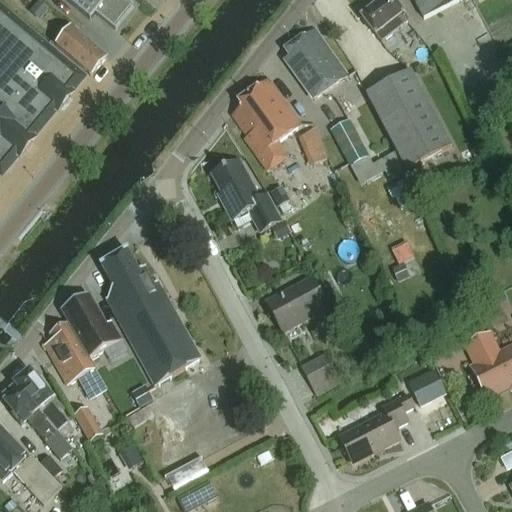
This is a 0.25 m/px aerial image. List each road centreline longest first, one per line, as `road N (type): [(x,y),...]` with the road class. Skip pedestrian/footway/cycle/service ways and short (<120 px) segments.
road 1 (unclassified): [(338,509),(155,185)]
road 2 (tertiary): [(0,252),(200,0)]
road 3 (residential): [(0,378),(155,185)]
road 4 (residential): [(155,185),(305,0)]
road 5 (residential): [(338,509),(445,454)]
